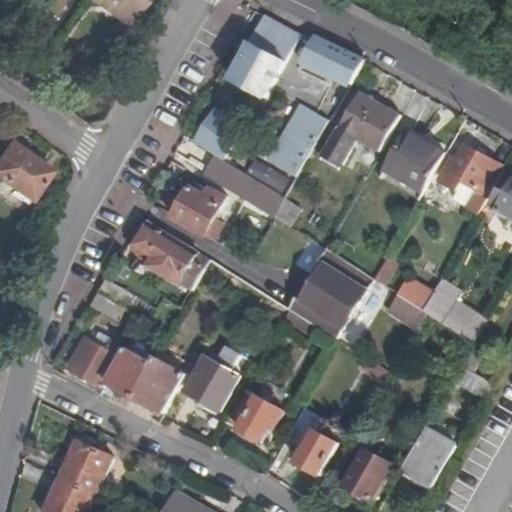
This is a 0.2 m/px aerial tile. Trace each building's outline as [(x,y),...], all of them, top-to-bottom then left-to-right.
[(90,0),(100,8),(106,0),(120,10),(133,19),(146,0),(90,0)] [(106,0),(100,8),(127,27),(133,19),(120,10),(106,0)] [(301,36),(267,19),(236,81),(268,98),(301,36)] [(0,53),(13,33),(0,23),(0,53)] [(366,63),(321,39),(307,63),(352,88),(366,63)] [(383,152),(404,117),(363,94),(328,157),(347,168),(363,141),(383,152)] [(300,179),(332,123),(304,107),(272,163),(300,179)] [(219,110),(197,143),(220,157),(225,160),(245,128),(219,110)] [(426,194),(448,155),(411,135),(389,174),(426,194)] [(0,157),(0,178),(31,201),(52,171),(10,143),(0,157)] [(491,197),(507,169),(466,146),(450,174),(453,176),(467,184),(477,189),(491,197)] [(209,172),(233,188),(278,218),(288,199),(241,170),(225,160),(220,157),(209,172)] [(258,163),(251,175),(285,196),(292,184),(258,163)] [(467,184),(453,176),(446,187),(460,194),(467,184)] [(496,207),(511,215),(511,186),(508,185),(496,207)] [(484,209),(491,197),(477,189),(470,201),(484,209)] [(192,190),(176,220),(208,239),(216,244),(226,224),(218,220),(229,199),(215,191),(211,199),(192,190)] [(213,260),(153,224),(140,246),(159,257),(153,266),(195,289),(213,260)] [(319,326),(339,339),(374,279),(331,250),(316,275),(322,279),(309,301),(303,297),(294,311),(319,326)] [(376,280),(389,288),(404,261),(392,254),(376,280)] [(0,290),(3,291),(14,269),(0,261),(0,290)] [(430,315),(476,344),(490,319),(459,301),(464,291),(445,279),(427,312),(430,315)] [(107,281),(99,297),(126,311),(130,312),(137,298),(107,281)] [(126,311),(99,297),(93,307),(120,322),(126,311)] [(408,300),(396,321),(407,326),(419,333),(430,315),(427,312),(408,300)] [(153,325),(159,314),(146,307),(140,318),(142,319),(153,325)] [(294,311),(293,311),(287,321),(286,323),(312,338),(319,326),(294,311)] [(102,334),(97,344),(108,350),(113,340),(102,334)] [(70,369),(106,388),(109,382),(126,349),(127,347),(113,340),(108,350),(97,344),(87,338),(70,369)] [(109,382),(139,399),(156,364),(126,349),(109,382)] [(234,371),(241,356),(227,349),(220,364),(209,358),(189,393),(223,412),(242,377),(234,371)] [(360,371),(387,387),(388,386),(394,373),(368,357),(360,371)] [(139,399),(168,415),(189,376),(159,360),(156,364),(139,399)] [(454,383),(488,401),(497,385),(464,366),(454,383)] [(247,391),(230,423),(264,442),(273,426),(278,429),(287,413),(247,391)] [(309,448),(301,463),(322,475),(339,444),(318,433),(325,420),(307,409),(291,438),(309,448)] [(429,428),(404,472),(434,488),(459,445),(429,428)] [(81,443),(64,481),(99,497),(115,458),(81,443)] [(396,466),(370,451),(351,487),(376,501),(396,466)] [(92,511),(99,497),(64,481),(50,511),(92,511)] [(209,511),(177,494),(166,511),(209,511)]
